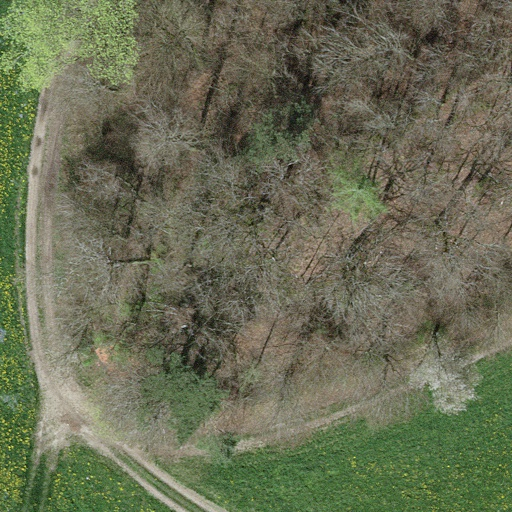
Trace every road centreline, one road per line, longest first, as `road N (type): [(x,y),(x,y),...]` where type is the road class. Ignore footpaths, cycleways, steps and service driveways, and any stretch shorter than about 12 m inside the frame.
road 1 (track): [(87,0),(60,96),(36,247),(36,308),(61,385),(108,422),(190,442),(334,417),(511,334)]
road 2 (track): [(36,511),(61,385)]
